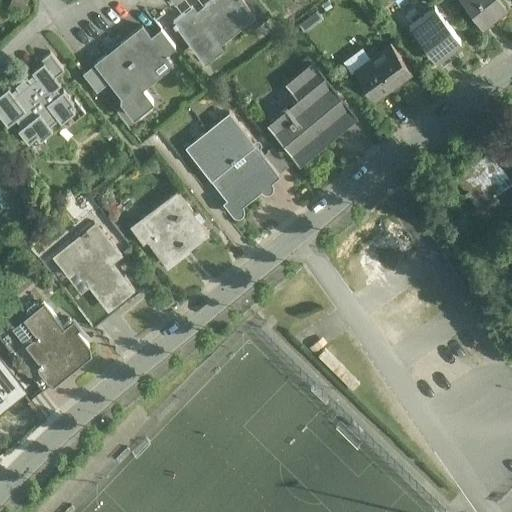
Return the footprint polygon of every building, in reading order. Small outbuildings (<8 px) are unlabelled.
[(173,0),(174,0),(206,0),(196,8),(192,3),(173,18),(174,20),(173,21),(175,23),(176,23),(180,28),(185,24),(191,32),(186,35),(197,49),(251,7),(245,0),(173,0)] [(505,5),(501,0),(462,0),(483,26),(494,18),(492,16),(505,5)] [(459,39),(434,8),(410,26),(436,60),(447,52),(446,50),(459,39)] [(142,23),(94,61),(109,79),(121,94),(120,99),(133,115),(153,99),(138,81),(153,69),(149,64),(165,51),(151,33),(142,23)] [(175,43),(161,25),(151,33),(165,51),(175,43)] [(390,44),(354,70),(374,97),(403,76),(398,69),(405,64),(390,44)] [(34,71),(29,75),(27,73),(16,83),(17,85),(12,89),(9,85),(0,91),(0,111),(8,121),(16,115),(22,123),(19,125),(29,138),(37,131),(40,136),(53,125),(50,121),(58,115),(61,118),(69,112),(74,119),(86,110),(75,97),(73,98),(64,87),(61,89),(57,84),(61,81),(44,60),(32,69),(34,71)] [(95,62),(83,72),(97,89),(109,79),(95,62)] [(352,115),(311,65),(289,83),(302,98),(271,124),(299,158),(352,115)] [(229,112),(186,147),(236,210),(279,175),(278,173),(265,157),(229,112)] [(510,159),(493,135),(482,144),(499,167),(510,159)] [(481,159),(446,185),(458,201),(466,195),(483,217),(511,195),(511,183),(499,167),(482,144),(474,149),(481,159)] [(287,166),(274,150),(265,157),(278,173),(287,166)] [(209,234),(177,191),(130,227),(143,244),(147,241),(162,260),(184,244),(188,249),(209,234)] [(109,240),(95,222),(82,233),(83,234),(54,258),(69,276),(80,267),(98,289),(115,310),(138,291),(113,261),(122,253),(111,239),(109,240)] [(98,289),(77,306),(94,326),(115,310),(98,289)] [(63,326),(43,302),(23,318),(37,334),(13,353),(25,369),(26,368),(47,351),(60,368),(72,358),(79,361),(90,352),(89,345),(70,321),(63,326)] [(47,351),(26,368),(43,390),(64,373),(60,368),(47,351)]
